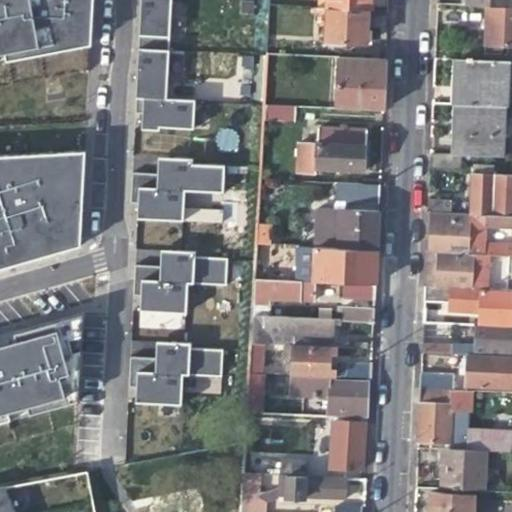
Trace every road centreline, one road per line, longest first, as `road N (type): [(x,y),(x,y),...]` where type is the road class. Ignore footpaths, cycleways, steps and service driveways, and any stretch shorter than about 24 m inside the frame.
road 1 (residential): [(386,511),(410,0)]
road 2 (residential): [(0,285),(98,256),(116,0)]
